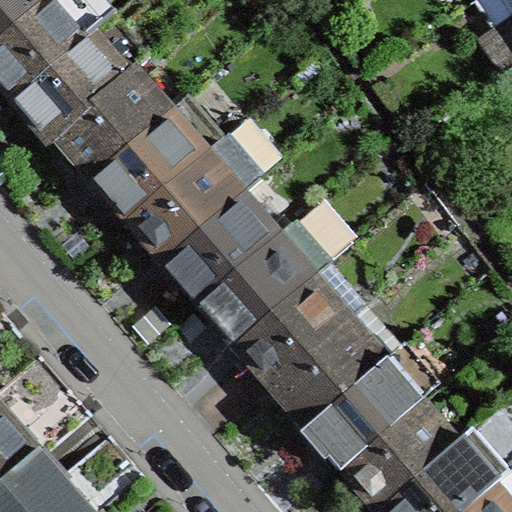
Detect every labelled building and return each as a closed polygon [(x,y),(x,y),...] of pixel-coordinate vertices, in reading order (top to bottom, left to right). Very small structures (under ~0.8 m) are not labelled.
[(0,0),(0,39),(45,0),(0,0)] [(102,0),(45,0),(0,39),(0,86),(13,101),(113,14),(114,13),(102,0)] [(511,0),(505,0),(511,9),(511,20),(495,32),(491,49),(506,71),(511,67),(511,0)] [(149,56),(113,14),(13,101),(20,110),(49,143),(55,138),(138,65),(149,56)] [(138,65),(55,138),(64,148),(91,180),(176,108),(138,65)] [(100,190),(127,221),(225,137),(189,95),(176,108),(91,180),(100,190)] [(261,178),(225,137),(127,221),(135,231),(163,263),(236,200),(261,178)] [(172,273),(199,305),(272,242),(236,200),(163,263),(172,273)] [(293,224),(272,242),(199,305),(207,314),(234,346),(307,283),(328,265),(293,224)] [(245,358),(270,388),(343,325),(307,283),(234,346),(245,358)] [(306,429),(379,366),(343,325),(270,388),(279,398),(306,429)] [(340,472),(342,470),(415,408),(424,400),(389,358),(379,366),(306,429),(305,431),(314,441),(340,472)] [(0,484),(38,452),(3,411),(0,408),(0,484)] [(451,449),(415,408),(342,470),(351,480),(378,511),(451,449)] [(473,430),(451,449),(378,511),(461,511),(509,471),(473,430)] [(0,511),(89,511),(65,483),(71,477),(58,462),(44,446),(38,452),(0,484),(0,511)] [(511,511),(511,474),(509,471),(461,511),(511,511)]
